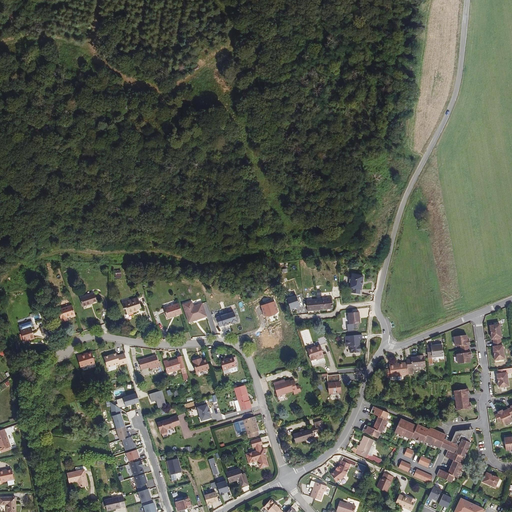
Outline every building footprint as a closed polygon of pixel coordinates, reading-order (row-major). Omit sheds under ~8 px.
[(362,288),(364,274),(351,273),(349,286),(351,286),(351,292),(361,293),(361,288),(362,288)] [(301,305),(297,293),(287,297),(290,308),(301,305)] [(96,294),(82,299),(85,308),(92,305),(99,302),(96,294)] [(307,310),(332,308),(331,297),(306,300),(307,310)] [(130,311),(130,312),(136,310),(135,309),(139,308),(136,298),(120,303),(122,309),(124,308),(125,312),(130,311)] [(261,304),(264,317),(279,313),(276,301),(261,304)] [(182,305),(188,323),(206,317),(202,304),(193,307),(191,302),(182,305)] [(181,313),(178,303),(164,308),(167,317),(181,313)] [(73,319),(78,317),(74,306),(60,311),(63,320),(64,320),(64,322),(69,321),(69,319),(72,318),(73,319)] [(216,316),(220,327),(237,321),(234,311),(216,316)] [(350,322),(361,321),(360,311),(349,311),(350,322)] [(24,324),(26,330),(33,327),(38,325),(37,320),(24,324)] [(494,342),(501,341),(500,338),(502,337),(500,324),(490,325),(492,339),(493,339),(494,342)] [(26,330),(24,330),(27,341),(37,338),(33,327),(26,330)] [(361,336),(344,338),(345,348),(349,348),(350,355),(360,354),(359,347),(358,347),(357,342),(361,341),(361,336)] [(460,351),(467,350),(467,346),(469,346),(468,341),(466,341),(465,336),(453,338),(454,348),(459,347),(460,351)] [(502,345),(501,341),(494,342),(494,346),(493,346),(495,360),(505,359),(503,345),(502,345)] [(429,343),(425,344),(427,357),(442,355),(440,343),(430,344),(429,343)] [(315,359),(322,357),(319,347),(306,351),(309,363),(315,361),(315,359)] [(468,354),(467,350),(460,351),(460,355),(455,355),(457,365),(469,364),(469,358),(470,358),(470,353),(468,354)] [(87,353),(78,357),(81,366),(94,362),(91,351),(87,353)] [(128,362),(125,353),(118,355),(117,352),(104,357),(108,367),(120,363),(121,364),(128,362)] [(147,366),(148,369),(157,366),(154,355),(137,360),(139,369),(147,366)] [(162,365),(165,373),(178,369),(179,371),(180,370),(184,369),(180,356),(175,357),(176,358),(166,362),(165,360),(161,361),(162,365)] [(410,360),(405,361),(405,364),(406,371),(411,370),(411,369),(424,367),(423,359),(422,356),(418,357),(418,358),(410,359),(410,360)] [(232,357),(218,361),(221,370),(229,368),(230,373),(236,371),(235,366),(232,357)] [(207,368),(205,359),(200,361),(197,362),(196,359),(191,361),(194,373),(207,368)] [(385,379),(407,376),(406,371),(405,364),(396,365),(396,366),(388,367),(388,371),(384,371),(385,379)] [(505,369),(497,370),(498,374),(497,374),(499,387),(509,386),(507,372),(505,372),(505,369)] [(340,373),(328,375),(328,381),(332,380),(333,383),(329,383),(330,393),(334,393),(333,390),(338,389),(339,392),(342,392),(341,382),(339,382),(339,379),(341,379),(340,373)] [(276,384),(276,383),(272,384),(275,396),(291,392),(292,395),(297,393),(293,380),(289,381),(288,380),(283,382),(276,384)] [(245,394),(243,386),(233,389),(236,400),(238,408),(240,411),(249,408),(247,401),(245,401),(243,395),(245,394)] [(156,400),(158,408),(167,405),(162,390),(149,394),(151,402),(156,400)] [(454,402),(467,400),(466,395),(468,395),(467,390),(453,392),(454,402)] [(137,393),(123,398),(125,406),(140,401),(137,393)] [(467,406),(467,400),(454,402),(456,412),(470,410),(469,405),(467,406)] [(122,409),(110,402),(113,415),(120,413),(122,409)] [(208,404),(197,407),(201,420),(211,418),(208,404)] [(378,425),(385,428),(388,422),(385,420),(387,414),(372,407),(369,414),(380,419),(378,425)] [(511,419),(510,416),(507,409),(502,412),(502,410),(497,412),(498,414),(495,415),(498,422),(501,420),(503,425),(511,420),(511,419)] [(117,428),(126,426),(122,412),(120,413),(113,415),(117,428)] [(168,417),(156,422),(159,431),(160,433),(161,435),(165,434),(165,432),(165,429),(172,427),(171,425),(178,423),(176,416),(169,418),(168,417)] [(254,416),(243,420),(247,430),(249,438),(259,435),(257,431),(259,431),(254,416)] [(247,430),(243,420),(234,423),(237,433),(247,430)] [(313,423),(315,429),(315,430),(323,428),(321,420),(313,423)] [(400,422),(401,421),(399,420),(393,434),(399,436),(398,438),(402,440),(403,438),(409,441),(410,439),(421,444),(422,443),(428,445),(427,447),(431,449),(432,447),(438,450),(439,448),(442,440),(444,436),(442,435),(442,437),(440,436),(439,435),(437,433),(435,432),(431,432),(429,432),(430,430),(428,429),(427,431),(424,430),(423,432),(422,432),(422,430),(420,429),(420,427),(416,426),(415,427),(413,426),(412,428),(411,427),(408,424),(406,423),(402,423),(400,422)] [(361,432),(376,439),(379,433),(383,435),(385,428),(378,425),(375,431),(363,426),(361,432)] [(117,429),(120,439),(129,437),(126,427),(117,429)] [(315,430),(315,429),(309,430),(292,435),(294,444),(312,439),(311,434),(316,433),(316,434),(324,432),(323,428),(315,430)] [(11,448),(5,430),(0,432),(0,450),(1,452),(11,448)] [(447,452),(461,458),(463,459),(469,444),(467,443),(470,434),(467,433),(468,432),(454,433),(453,437),(453,438),(450,444),(447,452)] [(122,439),(126,451),(135,448),(132,436),(129,437),(122,439)] [(363,454),(365,454),(371,441),(361,436),(357,446),(355,446),(354,449),(355,450),(353,454),(361,457),(363,454)] [(261,446),(259,439),(248,442),(251,449),(254,448),(258,447),(261,446)] [(442,440),(439,448),(444,451),(446,452),(446,451),(447,452),(450,444),(447,443),(442,440)] [(469,444),(463,459),(465,460),(471,445),(469,444)] [(129,462),(140,459),(137,449),(127,452),(129,462)] [(412,452),(405,449),(402,456),(409,459),(412,452)] [(260,451),(255,452),(244,456),(247,464),(256,462),(258,470),(267,467),(264,459),(265,459),(262,450),(260,451)] [(451,469),(459,473),(462,466),(459,465),(461,458),(447,452),(446,451),(443,458),(454,463),(451,469)] [(215,457),(209,459),(213,474),(218,473),(215,457)] [(429,462),(419,457),(416,464),(426,469),(429,462)] [(178,458),(167,461),(171,475),(182,472),(178,458)] [(130,464),(134,476),(145,473),(141,460),(130,464)] [(334,483),(341,477),(343,476),(347,465),(339,462),(336,468),(334,471),(332,473),(328,476),(334,483)] [(410,466),(400,462),(397,469),(406,473),(410,466)] [(240,467),(226,472),(229,483),(238,480),(243,479),(242,473),(240,467)] [(437,478),(450,484),(452,478),(456,479),(459,473),(451,469),(448,476),(438,471),(435,477),(437,478)] [(431,478),(415,470),(412,477),(428,484),(431,478)] [(4,472),(4,471),(0,472),(0,481),(1,481),(2,483),(14,480),(12,471),(7,472),(4,472)] [(85,471),(68,475),(71,485),(76,483),(78,489),(89,486),(85,471)] [(485,474),(482,472),(479,479),(482,481),(482,482),(494,487),(498,478),(486,472),(485,474)] [(248,485),(245,473),(242,473),(243,479),(238,480),(240,487),(248,485)] [(145,474),(134,477),(137,487),(144,484),(148,483),(145,474)] [(389,482),(391,478),(382,474),(380,478),(389,482)] [(385,493),(389,482),(380,478),(379,478),(375,488),(385,493)] [(226,480),(216,483),(220,495),(230,492),(226,480)] [(324,487),(312,483),(310,489),(307,498),(317,501),(320,492),(322,493),(324,487)] [(443,489),(434,485),(429,496),(432,498),(438,500),(443,489)] [(138,491),(142,502),(152,499),(148,487),(138,491)] [(212,492),(204,494),(207,505),(215,503),(215,502),(212,492)] [(439,504),(447,507),(451,497),(444,494),(439,504)] [(125,506),(123,496),(118,497),(104,500),(107,510),(121,508),(121,507),(125,506)] [(409,500),(407,498),(402,496),(398,507),(410,511),(414,500),(410,498),(409,500)] [(482,511),(485,508),(462,497),(454,511),(482,511)] [(15,511),(15,499),(0,498),(0,504),(7,505),(6,511),(15,511)] [(193,498),(177,503),(179,511),(180,511),(196,507),(193,498)] [(273,505),(273,504),(269,500),(262,508),(266,511),(280,511),(278,510),(275,507),(273,505)] [(146,511),(157,511),(154,501),(144,504),(146,511)] [(352,511),(354,508),(338,502),(334,511),(352,511)]
